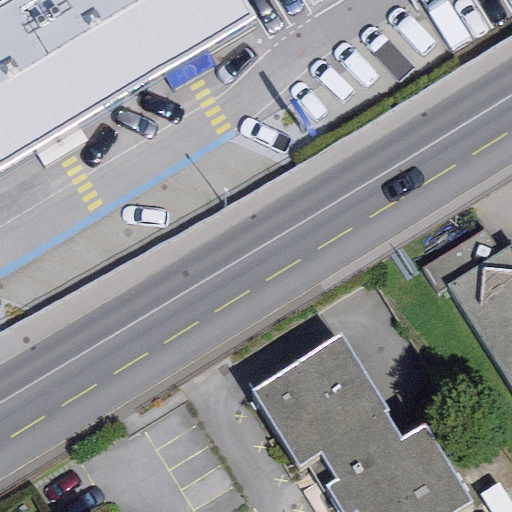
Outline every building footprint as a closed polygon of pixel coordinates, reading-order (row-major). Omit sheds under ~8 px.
[(239,0),(18,0),(0,11),(0,176),(254,25),(239,0)] [(299,0),(308,14),(330,0),(299,0)] [(437,296),(447,290),(499,258),(484,233),(421,271),(437,296)] [(511,249),(499,258),(447,290),(511,393),(511,249)] [(342,344),(251,400),(297,476),(320,462),(336,489),(325,495),(335,511),(468,511),(470,511),(423,434),(400,448),(383,421),(387,418),(342,344)]
